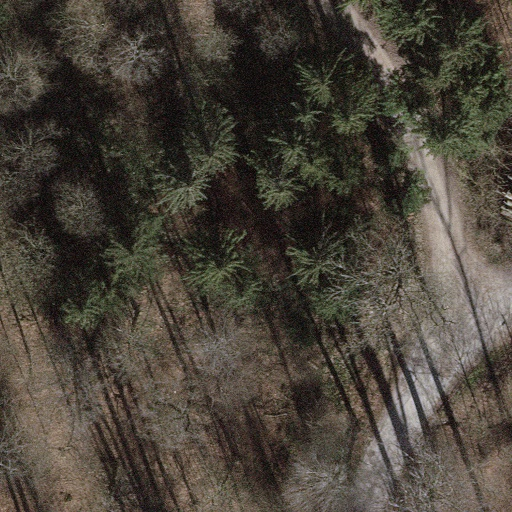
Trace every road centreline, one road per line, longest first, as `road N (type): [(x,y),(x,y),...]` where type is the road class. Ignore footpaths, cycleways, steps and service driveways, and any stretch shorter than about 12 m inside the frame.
road 1 (track): [(347,0),(435,196),(447,260),(442,317)]
road 2 (track): [(363,511),(442,317)]
